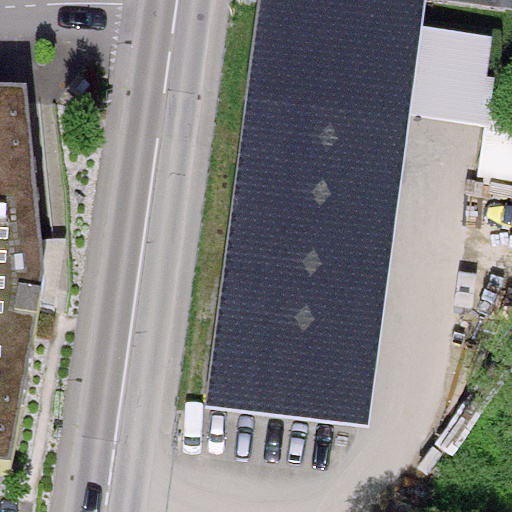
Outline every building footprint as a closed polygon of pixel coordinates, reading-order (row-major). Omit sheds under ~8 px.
[(511,0),(267,0),(214,416),(362,435),(402,129),(413,40),(418,0),(485,0),(511,3),(511,0)] [(413,40),(402,129),(482,140),(488,94),(493,50),(413,40)] [(511,97),(488,94),(482,140),(476,183),(511,187),(511,97)] [(26,98),(0,97),(0,474),(13,475),(41,306),(44,284),(40,238),(26,98)] [(65,238),(40,238),(44,284),(41,306),(54,308),(65,238)]
